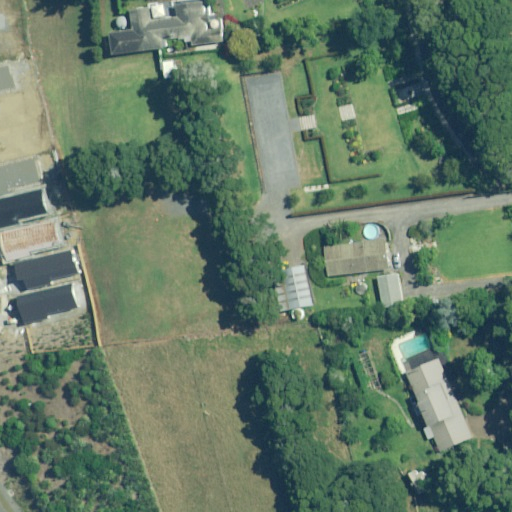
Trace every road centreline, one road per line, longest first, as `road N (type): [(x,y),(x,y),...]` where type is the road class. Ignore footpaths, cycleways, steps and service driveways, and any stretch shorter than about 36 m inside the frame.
road 1 (track): [(511,197),(280,224),(156,189)]
road 2 (track): [(395,211),(412,292),(511,282)]
